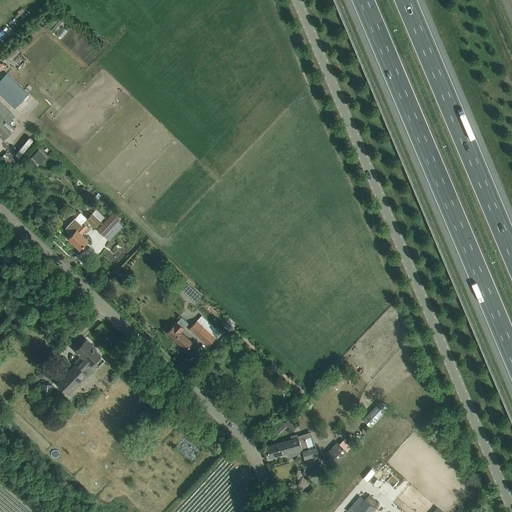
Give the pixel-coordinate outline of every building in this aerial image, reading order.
[(0,135),(4,139),(15,128),(7,121),(0,113),(0,112),(3,110),(8,114),(28,94),(6,73),(0,79),(0,135)] [(95,227),(100,222),(103,224),(98,230),(103,235),(120,218),(114,213),(107,220),(105,217),(96,208),(86,219),(95,227)] [(71,235),(68,238),(79,249),(88,240),(81,234),(88,226),(84,222),(81,224),(74,218),(65,228),(71,235)] [(202,296),(187,282),(181,289),(196,303),(202,296)] [(181,300),(193,312),(198,306),(186,295),(181,300)] [(201,316),(189,329),(208,346),(219,333),(201,316)] [(181,317),(167,332),(185,349),(192,342),(181,331),(188,323),(181,317)] [(93,345),(86,339),(75,351),(84,359),(77,366),(75,364),(56,383),(68,394),(86,376),(88,378),(96,370),(91,365),(100,355),(92,347),(91,347),(93,345)] [(52,385),(43,384),(42,397),(51,397),(52,385)] [(283,422),(292,431),(297,426),(288,417),(283,422)] [(290,436),(291,439),(266,446),(269,458),(300,449),(301,452),(302,452),(304,458),(318,454),(316,448),(309,450),(303,432),(290,436)] [(367,494),(363,499),(371,505),(376,500),(368,494),(367,494)] [(363,501),(353,511),(374,511),(375,511),(363,501)]
